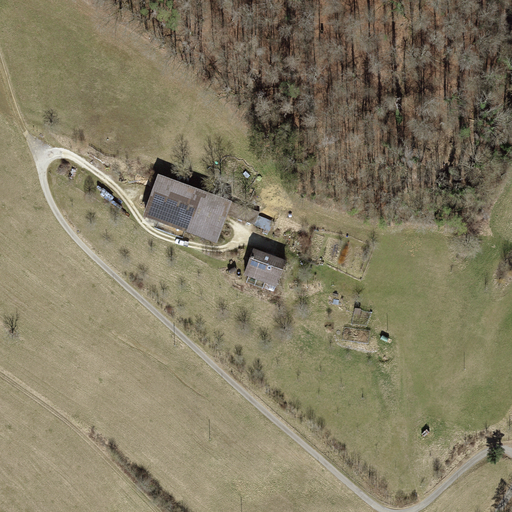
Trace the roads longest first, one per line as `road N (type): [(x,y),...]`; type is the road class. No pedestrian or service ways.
road 1 (track): [(42,164),(55,212),(80,245),(382,511)]
road 2 (track): [(348,293),(249,236),(207,248),(161,237),(140,223),(112,178),(83,160),(60,154),(42,164)]
road 3 (track): [(0,385),(154,511)]
road 4 (track): [(42,164),(0,34)]
road 5 (track): [(411,511),(478,457),(511,453)]
